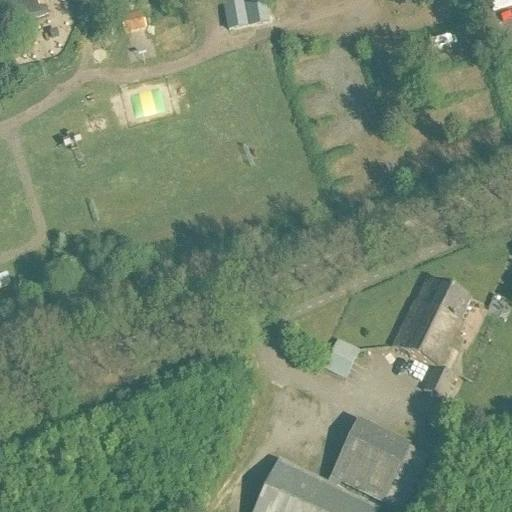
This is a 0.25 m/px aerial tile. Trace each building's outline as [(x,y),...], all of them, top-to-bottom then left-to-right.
[(0,0),(0,34),(41,24),(35,3),(43,1),(42,0),(0,0)] [(221,0),(228,36),(270,28),(264,0),(221,0)] [(125,38),(147,33),(142,15),(121,21),(125,38)] [(0,56),(4,69),(19,65),(15,52),(0,56)] [(470,303),(426,282),(394,349),(434,369),(423,393),(444,403),(455,380),(445,375),(461,340),(458,339),(464,326),(460,324),(470,303)] [(374,511),(281,466),(258,511),(374,511)]
